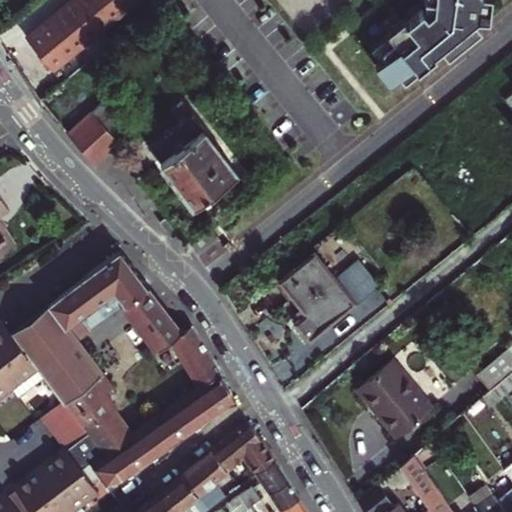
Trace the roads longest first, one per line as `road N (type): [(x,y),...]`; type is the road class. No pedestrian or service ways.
road 1 (tertiary): [(266,392),(211,305),(123,215)]
road 2 (residential): [(266,392),(101,511)]
road 3 (tertiary): [(123,215),(74,169),(0,75)]
road 4 (residential): [(123,215),(0,304)]
road 5 (tertiary): [(347,511),(266,392)]
